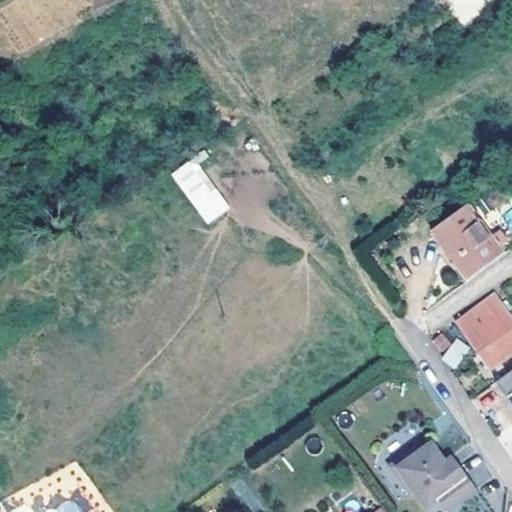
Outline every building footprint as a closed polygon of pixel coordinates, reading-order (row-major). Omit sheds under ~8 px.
[(205,226),(229,210),(196,157),(172,172),(205,226)] [(474,198),(441,223),(454,242),(489,216),(474,198)] [(479,241),(491,257),(509,243),(506,239),(511,234),(511,229),(507,223),(499,229),(489,216),(454,242),(462,253),(479,241)] [(475,269),(485,262),(491,257),(479,241),(462,253),(475,269)] [(464,337),(487,368),(511,350),(511,322),(502,309),(491,294),(454,321),(464,336),(464,337)] [(456,340),(441,361),(453,370),(469,349),(456,340)] [(511,366),(496,378),(511,400),(511,366)] [(441,459),(428,440),(415,449),(411,444),(390,459),(399,473),(398,481),(405,491),(412,492),(422,505),(434,496),(443,509),(472,489),(454,463),(447,468),(441,459)] [(448,455),(441,459),(447,468),(454,463),(448,455)] [(51,511),(79,511),(72,499),(51,511)]
